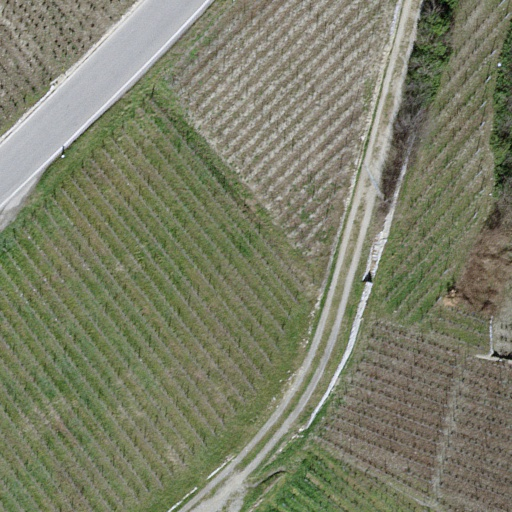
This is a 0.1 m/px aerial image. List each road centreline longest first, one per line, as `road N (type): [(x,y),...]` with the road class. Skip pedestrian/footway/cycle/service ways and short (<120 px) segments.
road 1 (track): [(417,0),(328,330),(305,387),(188,511)]
road 2 (tertiary): [(0,183),(188,0)]
